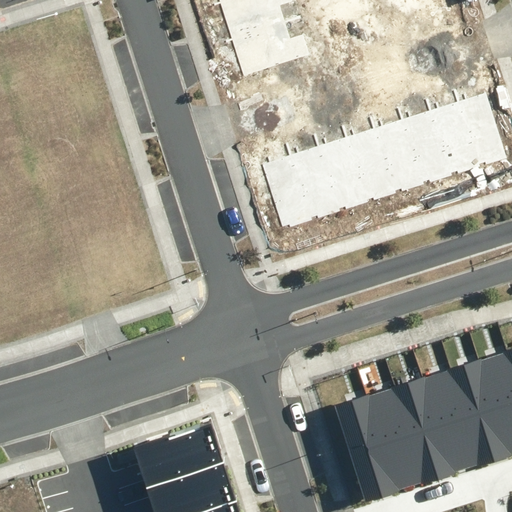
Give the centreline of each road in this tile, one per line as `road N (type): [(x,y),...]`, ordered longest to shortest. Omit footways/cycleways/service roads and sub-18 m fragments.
road 1 (residential): [(239,318),(136,0)]
road 2 (residential): [(239,318),(511,231)]
road 3 (residential): [(511,268),(248,349)]
road 4 (residential): [(248,349),(0,431)]
road 5 (residential): [(0,395),(239,318)]
road 6 (residential): [(299,511),(248,349)]
